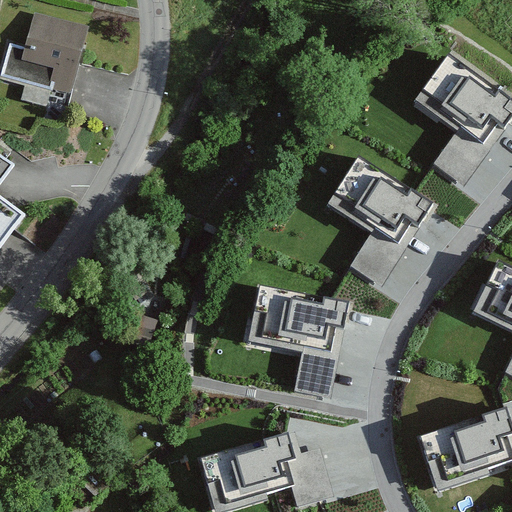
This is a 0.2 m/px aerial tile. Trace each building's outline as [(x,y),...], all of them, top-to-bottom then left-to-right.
[(94,33),(37,20),(30,52),(14,49),(6,83),(78,100),(94,33)] [(468,189),(511,126),(511,106),(447,61),(415,107),(458,138),(437,167),(468,189)] [(0,251),(24,219),(0,201),(0,193),(15,172),(0,161),(0,251)] [(381,290),(428,214),(354,169),(325,215),(367,241),(349,270),(381,290)] [(511,370),(511,260),(498,254),(473,309),(511,327),(511,349),(505,367),(511,370)] [(353,317),(259,297),(248,352),(298,362),(290,402),(333,411),(353,317)] [(117,336),(148,345),(155,323),(123,314),(117,336)] [(511,412),(507,397),(418,425),(438,488),(511,464),(511,412)] [(0,416),(0,455),(3,458),(20,428),(0,416)] [(290,423),(197,451),(215,509),(287,488),(293,509),(336,496),(321,444),(299,451),(290,423)] [(73,472),(96,494),(111,479),(88,457),(73,472)]
